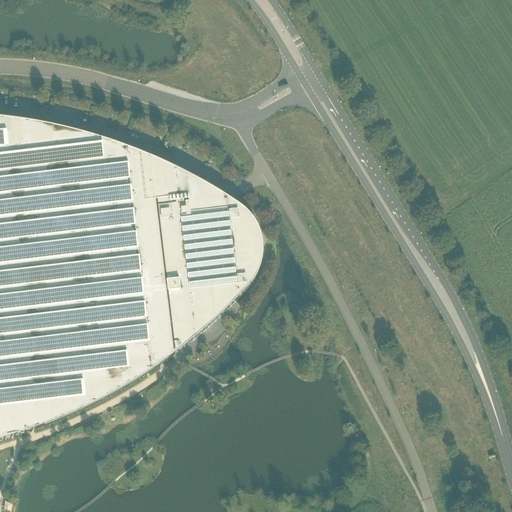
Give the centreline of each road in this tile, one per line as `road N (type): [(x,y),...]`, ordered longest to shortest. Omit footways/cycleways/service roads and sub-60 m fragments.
road 1 (unclassified): [(240,114),(415,459),(428,511)]
road 2 (tertiary): [(489,397),(454,299),(317,74)]
road 3 (tertiary): [(308,90),(489,397)]
road 4 (unknown): [(0,115),(133,145),(224,190),(239,187),(258,160)]
road 5 (unclassified): [(240,114),(178,106),(57,71),(0,67)]
